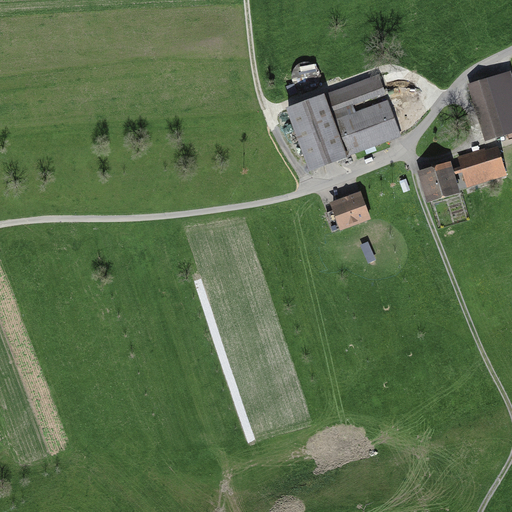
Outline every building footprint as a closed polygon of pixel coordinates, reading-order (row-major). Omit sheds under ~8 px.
[(378,77),(284,111),(305,170),(400,136),(386,98),(349,111),(346,104),(383,91),(378,77)] [(499,133),(483,80),(465,86),(482,139),(499,133)] [(489,148),(457,158),(466,187),(498,177),(489,148)] [(457,193),(449,164),(421,171),(429,200),(457,193)] [(362,195),(333,204),(341,229),(370,219),(362,195)] [(385,235),(377,237),(382,255),(390,253),(385,235)]
